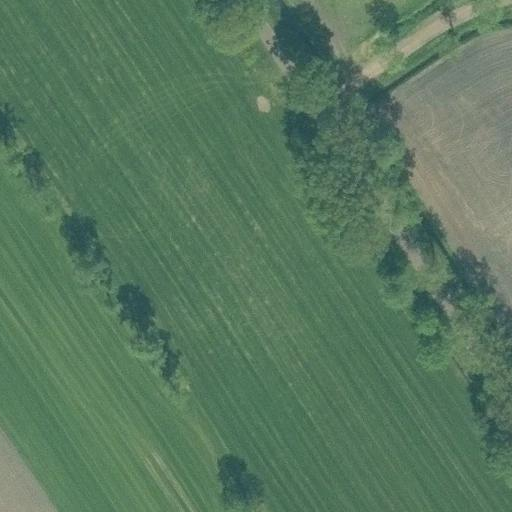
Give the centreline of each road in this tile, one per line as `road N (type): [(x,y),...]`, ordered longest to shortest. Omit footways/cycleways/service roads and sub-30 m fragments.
road 1 (unclassified): [(511,411),(243,0)]
road 2 (track): [(317,115),(445,14),(482,0)]
